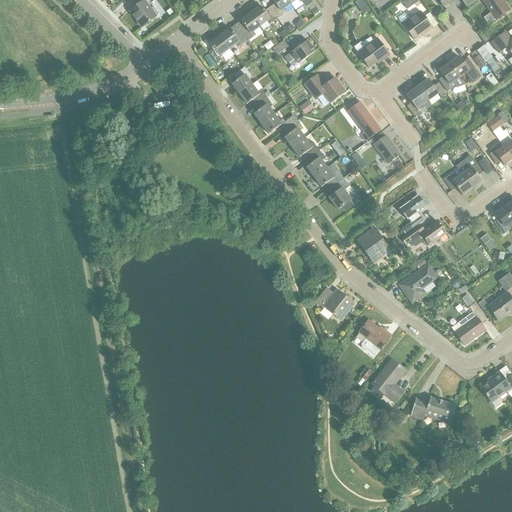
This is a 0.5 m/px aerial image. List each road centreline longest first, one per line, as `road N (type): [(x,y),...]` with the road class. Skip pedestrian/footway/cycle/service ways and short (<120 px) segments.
road 1 (residential): [(174,41),(349,271),(469,369),(511,339)]
road 2 (tertiary): [(0,105),(80,94),(143,63)]
road 3 (residential): [(511,180),(457,217),(419,171)]
